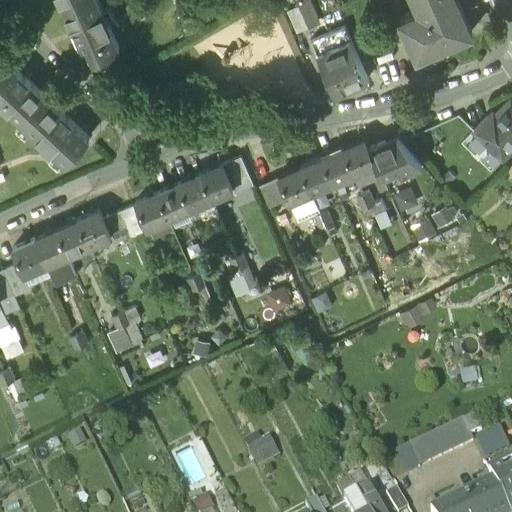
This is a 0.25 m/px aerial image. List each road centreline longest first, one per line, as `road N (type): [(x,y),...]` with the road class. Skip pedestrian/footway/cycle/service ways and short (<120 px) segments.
road 1 (residential): [(511,69),(396,106),(159,151)]
road 2 (residential): [(159,151),(143,130),(69,82),(20,30),(5,0)]
road 3 (residential): [(159,151),(0,221)]
